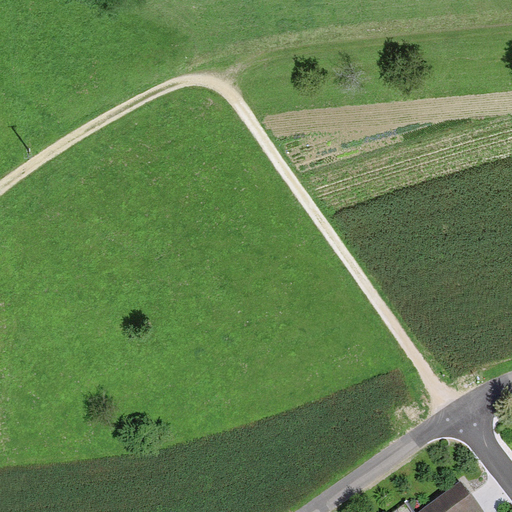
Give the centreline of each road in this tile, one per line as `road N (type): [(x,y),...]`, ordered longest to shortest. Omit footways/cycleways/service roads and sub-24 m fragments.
road 1 (track): [(0,187),(137,97),(181,80),(210,80),(462,409)]
road 2 (track): [(511,24),(299,42),(181,80)]
road 3 (residential): [(462,409),(310,511)]
